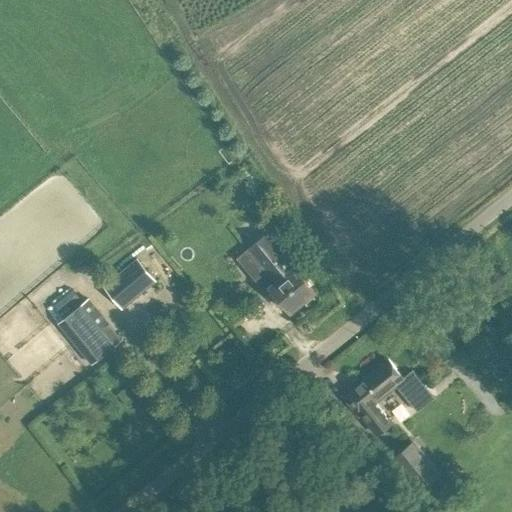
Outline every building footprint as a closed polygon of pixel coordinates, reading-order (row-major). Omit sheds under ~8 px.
[(270,286),(290,311),(316,290),(295,265),(294,266),(266,233),(249,247),(277,280),(270,286)] [(104,285),(122,307),(156,280),(138,258),(104,285)] [(92,363),(122,338),(89,298),(59,322),(92,363)] [(403,376),(388,358),(343,394),(360,414),(362,413),(378,433),(392,421),(376,402),(397,384),(412,403),(429,388),(413,368),(403,376)] [(414,439),(390,458),(418,493),(441,475),(414,439)]
